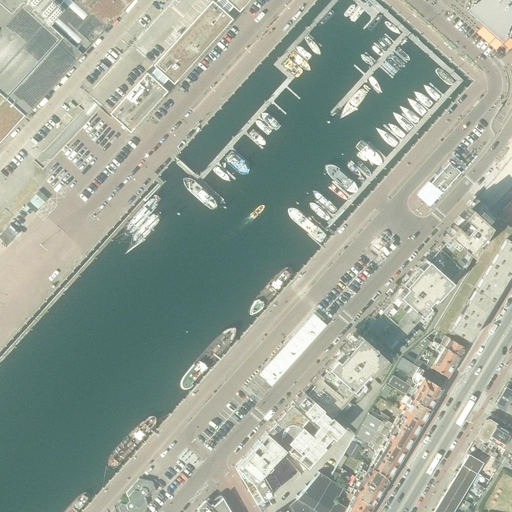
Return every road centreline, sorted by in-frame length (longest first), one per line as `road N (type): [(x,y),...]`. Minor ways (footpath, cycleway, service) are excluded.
road 1 (unclassified): [(422,233),(392,208),(495,86),(488,68),(414,0)]
road 2 (residential): [(214,464),(422,233)]
road 3 (unclassified): [(281,0),(90,210)]
road 4 (unclassified): [(0,166),(148,0)]
road 5 (residential): [(422,233),(511,124)]
road 6 (unclassified): [(90,210),(0,316)]
road 7 (secondary): [(462,395),(391,511)]
road 8 (secondary): [(405,511),(473,401)]
